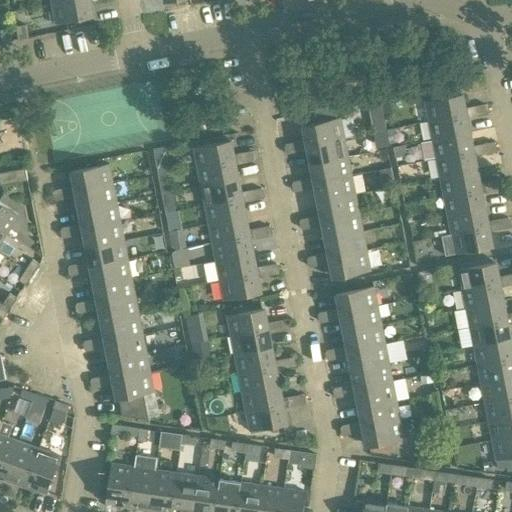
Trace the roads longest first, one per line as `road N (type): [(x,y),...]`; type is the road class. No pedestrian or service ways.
road 1 (residential): [(325,511),(330,453),(323,403),(251,56)]
road 2 (residential): [(74,511),(87,470),(37,173)]
road 3 (unknown): [(51,248),(8,303),(12,347),(19,358),(74,366)]
road 4 (residential): [(138,54),(0,81)]
road 5 (residential): [(511,150),(486,18)]
road 6 (residential): [(370,7),(246,32)]
